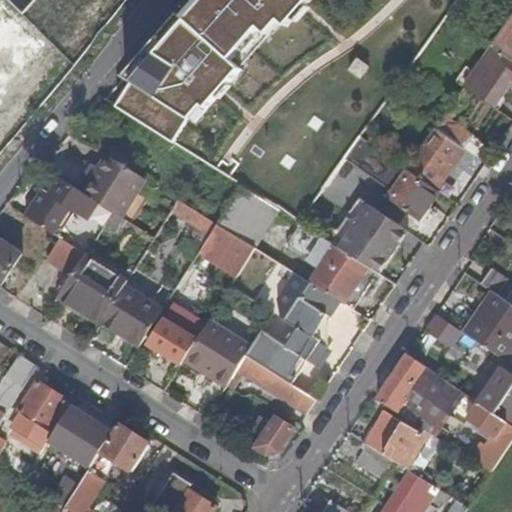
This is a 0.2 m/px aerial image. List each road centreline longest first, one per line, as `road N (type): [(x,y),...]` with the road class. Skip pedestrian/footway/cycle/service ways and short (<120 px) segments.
road 1 (residential): [(279,490),(511,152)]
road 2 (residential): [(0,310),(279,490)]
road 3 (residential): [(159,0),(0,185)]
